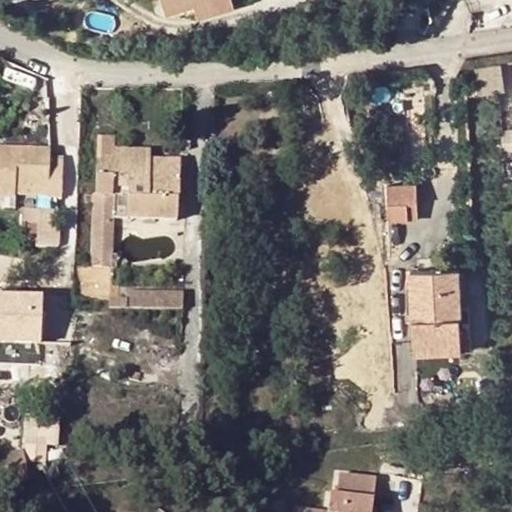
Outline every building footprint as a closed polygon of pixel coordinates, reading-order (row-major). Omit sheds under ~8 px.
[(174,0),(163,3),(166,12),(195,4),(198,15),(233,5),(231,0),(174,0)] [(98,136),(95,195),(112,196),(111,217),(176,220),(179,161),(149,160),(149,150),(113,148),(114,137),(98,136)] [(0,193),(47,196),(61,196),(62,160),(49,159),(49,150),(3,149),(3,157),(0,156),(0,193)] [(389,221),(407,221),(407,203),(416,203),(416,184),(387,185),(389,221)] [(47,196),(0,193),(0,201),(46,203),(47,196)] [(93,195),(90,265),(110,266),(111,217),(112,196),(95,195),(93,195)] [(417,221),(416,203),(407,203),(407,221),(417,221)] [(37,209),(21,208),(20,238),(36,239),(37,209)] [(110,279),(110,266),(90,265),(73,264),(73,278),(110,279)] [(457,269),(410,271),(414,342),(460,340),(459,307),(457,269)] [(69,325),(0,292),(0,330),(53,357),(69,325)] [(108,301),(107,310),(182,312),(183,296),(125,295),(125,301),(108,301)] [(460,340),(414,342),(415,353),(470,351),(468,307),(459,307),(460,340)] [(253,313),(243,323),(254,336),(265,327),(253,313)] [(26,456),(0,460),(0,488),(30,484),(26,456)] [(370,511),(377,476),(334,469),(327,509),(298,505),(296,511),(370,511)]
